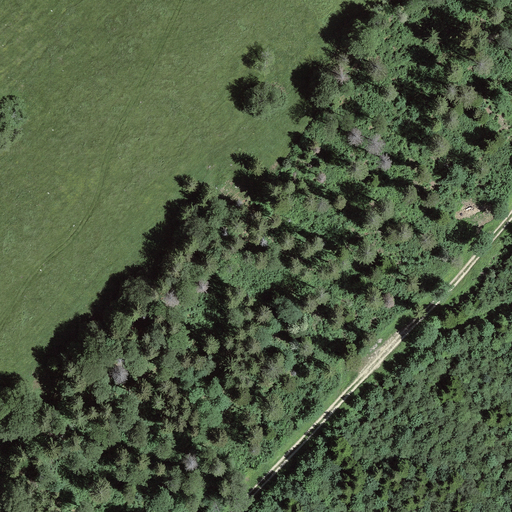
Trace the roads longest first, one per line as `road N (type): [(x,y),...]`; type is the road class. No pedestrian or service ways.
road 1 (track): [(511,214),(365,373)]
road 2 (track): [(234,511),(365,373)]
